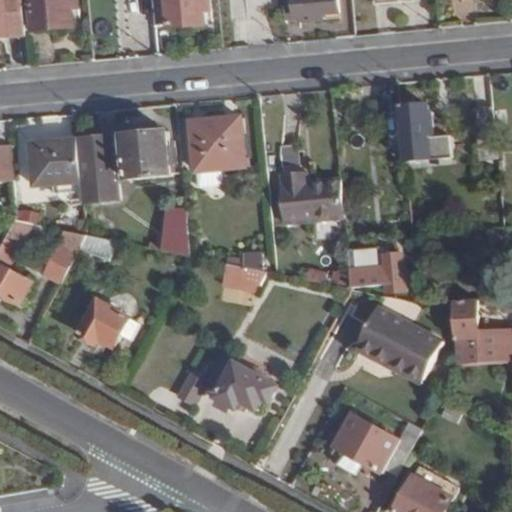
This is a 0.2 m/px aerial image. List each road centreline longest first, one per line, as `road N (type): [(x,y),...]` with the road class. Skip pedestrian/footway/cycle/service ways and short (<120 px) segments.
road 1 (residential): [(511,49),(0,98)]
road 2 (residential): [(0,382),(144,460)]
road 3 (residential): [(46,511),(120,498),(144,460)]
